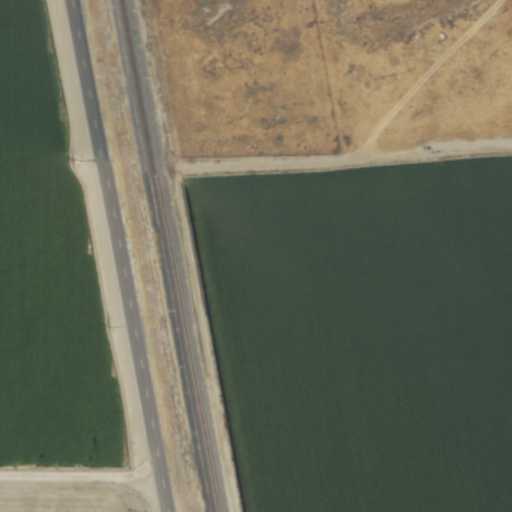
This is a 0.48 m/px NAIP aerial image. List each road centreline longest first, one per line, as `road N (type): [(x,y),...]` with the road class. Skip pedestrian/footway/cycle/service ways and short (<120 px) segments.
road 1 (secondary): [(69,0),(163,511)]
road 2 (track): [(0,470),(156,471)]
